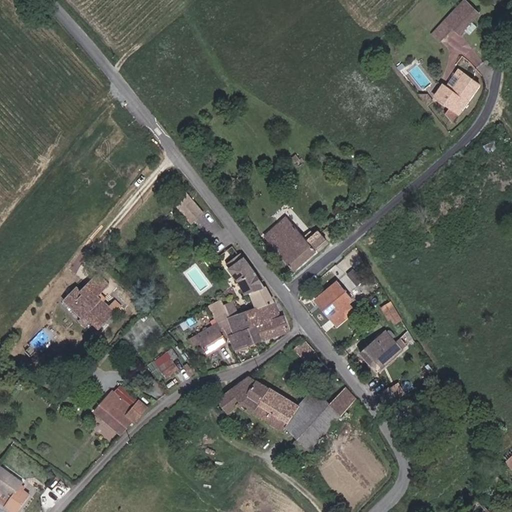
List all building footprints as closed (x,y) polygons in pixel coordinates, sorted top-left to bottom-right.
[(444,20),(457,34),(470,22),(462,12),(456,8),(444,20)] [(449,90),(462,74),(457,71),(445,88),(449,90)] [(449,90),(445,88),(434,103),(446,111),(454,116),(456,117),(478,86),(462,74),(449,90)] [(434,103),(445,88),(442,86),(431,101),(434,103)] [(443,117),(449,124),(450,122),(454,116),(446,111),(443,117)] [(290,159),(293,163),(297,159),(303,164),(311,156),(304,148),(290,159)] [(347,187),(337,175),(327,185),(334,193),(339,188),(343,191),(347,187)] [(185,195),(174,204),(193,224),(204,215),(185,195)] [(299,233),(285,218),(264,237),(292,271),(326,241),(316,231),(312,235),(309,231),(306,233),(303,230),(299,233)] [(353,268),(348,274),(359,285),(371,273),(359,261),(363,257),(354,249),(344,259),(353,268)] [(256,274),(241,254),(226,264),(244,295),(251,294),(256,309),(274,301),(265,288),(263,288),(256,274)] [(78,302),(73,307),(84,319),(88,316),(93,321),(101,329),(116,314),(110,308),(112,305),(106,298),(103,301),(100,298),(109,288),(99,277),(84,292),(79,287),(71,295),(78,302)] [(337,281),(320,295),(334,314),(330,318),(337,326),(354,311),(349,304),(352,301),(337,281)] [(66,301),(73,307),(78,302),(71,295),(66,301)] [(334,314),(320,295),(315,300),(330,318),(334,314)] [(203,307),(207,305),(203,298),(199,300),(203,307)] [(235,333),(229,320),(223,306),(220,300),(211,304),(212,308),(214,307),(221,321),(218,323),(221,327),(223,326),(228,337),(235,333)] [(259,327),(280,318),(274,301),(256,309),(251,311),(259,327)] [(223,306),(229,320),(238,317),(231,302),(223,306)] [(401,320),(391,302),(382,309),(386,315),(390,313),(395,322),(401,320)] [(235,350),(289,331),(284,316),(280,318),(259,327),(251,311),(238,317),(229,320),(235,333),(228,337),(235,350)] [(86,329),(93,321),(88,316),(84,319),(81,323),(86,329)] [(223,329),(221,327),(218,323),(218,322),(190,338),(195,346),(200,342),(207,354),(227,342),(220,331),(223,329)] [(357,351),(370,365),(393,343),(381,328),(357,351)] [(305,360),(314,352),(301,340),(298,340),(294,340),(288,344),(305,360)] [(393,343),(370,365),(378,374),(402,352),(393,343)] [(162,372),(168,381),(179,373),(173,365),(162,372)] [(179,373),(168,381),(174,389),(195,374),(191,369),(187,371),(184,367),(180,370),(181,372),(179,373)] [(250,377),(219,405),(232,418),(242,408),(285,435),(299,408),(250,377)] [(380,396),(387,406),(396,400),(390,389),(380,396)] [(346,390),(331,406),(343,417),(357,402),(346,390)] [(138,422),(149,409),(146,407),(152,400),(146,394),(137,404),(133,401),(128,405),(112,392),(94,411),(122,435),(136,420),(138,422)] [(331,430),(343,417),(331,406),(319,418),(331,430)] [(291,449),(309,456),(313,452),(295,443),(295,444),(287,441),(285,446),(291,448),(291,449)] [(19,480),(0,466),(0,489),(7,494),(19,480)] [(19,480),(7,494),(10,496),(3,504),(14,511),(27,494),(17,488),(21,481),(19,480)] [(10,496),(7,494),(1,503),(3,504),(10,496)] [(490,511),(477,499),(461,511),(490,511)]
